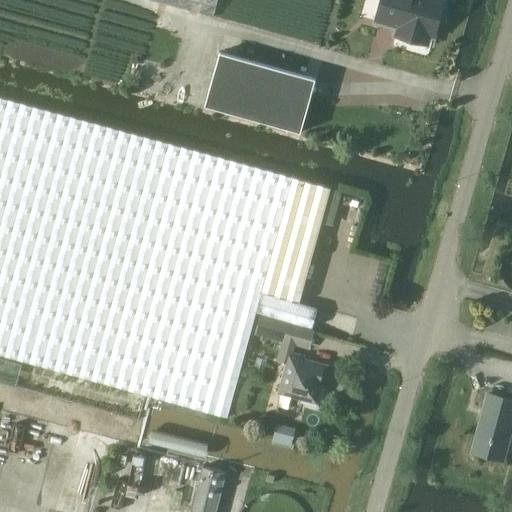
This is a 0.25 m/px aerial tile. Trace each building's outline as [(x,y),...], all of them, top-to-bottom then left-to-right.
[(381,0),(375,21),(401,28),(405,29),(404,33),(406,36),(409,39),(417,41),(421,41),(425,39),(426,35),(433,37),(440,11),(443,9),(446,2),(444,0),(381,0)] [(301,133),(316,79),(220,52),(204,106),(301,133)] [(0,96),(0,354),(226,417),(256,310),(312,326),(318,306),(299,301),(261,291),(293,177),(0,96)] [(330,187),(293,177),(261,291),(299,301),(330,187)] [(332,185),(323,219),(332,222),(342,188),(332,185)] [(511,242),(507,245),(503,249),(500,254),(497,259),(496,264),(496,270),(497,274),(499,279),(501,283),(504,287),(507,290),(511,292),(511,242)] [(261,315),(255,335),(309,350),(314,329),(261,315)] [(320,409),(325,390),(319,388),(325,367),(312,363),(311,365),(303,363),(304,359),(291,355),(289,364),(286,364),(282,379),(285,379),(281,392),(302,398),(301,404),(320,409)] [(503,461),(511,428),(511,400),(488,394),(472,453),(503,461)] [(278,425),(273,443),(292,448),(297,430),(278,425)] [(205,458),(207,440),(154,432),(152,450),(205,458)] [(202,466),(190,511),(215,511),(226,473),(202,466)] [(304,511),(301,506),(298,503),(293,499),(288,496),(282,494),(278,493),(272,493),(266,493),(261,495),(256,497),(250,501),(246,505),(242,510),(241,511),(304,511)]
